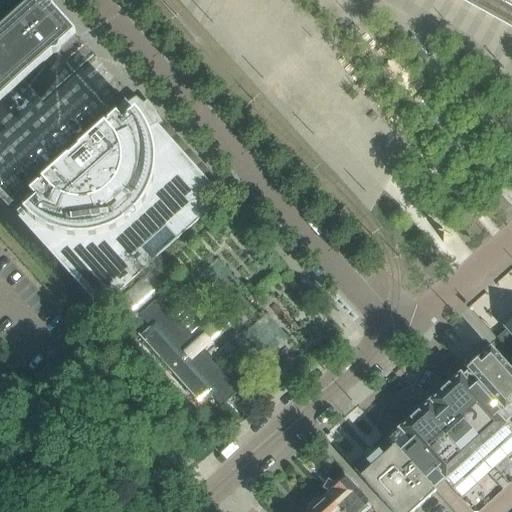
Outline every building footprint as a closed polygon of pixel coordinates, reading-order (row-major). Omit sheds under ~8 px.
[(0,103),(76,35),(45,0),(35,0),(0,31),(0,103)] [(280,98),(292,88),(284,78),(276,69),(264,80),(280,98)] [(143,125),(141,122),(138,117),(136,115),(124,125),(117,117),(31,195),(37,201),(18,218),(100,310),(149,266),(140,256),(137,258),(135,255),(165,228),(177,241),(212,210),(206,203),(214,197),(214,189),(158,125),(146,130),(143,125)] [(222,408),(249,384),(167,292),(139,316),(149,328),(139,337),(201,407),(202,407),(197,401),(207,392),(222,408)] [(511,320),(509,323),(503,329),(511,338),(511,320)] [(463,363),(463,367),(467,371),(465,372),(510,421),(511,422),(511,421),(511,374),(490,350),(480,359),(479,358),(479,359),(475,355),(473,355),(463,363)] [(398,432),(390,440),(391,442),(408,462),(413,467),(414,466),(415,468),(414,469),(432,489),(433,488),(435,490),(443,482),(444,482),(455,494),(457,493),(462,498),(485,478),(479,473),(482,471),(483,470),(484,471),(485,470),(484,469),(483,468),(481,469),(477,465),(486,457),(490,461),(488,463),(489,464),(490,465),(491,464),(490,463),(491,463),(493,460),(498,466),(511,453),(511,432),(506,425),(510,421),(465,372),(460,377),(459,376),(429,403),(429,404),(398,431),(399,432),(398,432)] [(388,441),(355,470),(392,511),(414,511),(435,494),(436,494),(433,491),(435,490),(433,488),(432,489),(414,469),(415,468),(414,466),(413,467),(408,462),(391,442),(390,440),(389,441),(388,441)] [(362,511),(370,505),(345,479),(344,480),(342,478),(338,480),(333,484),(332,488),(333,489),(325,496),(339,511),(362,511)] [(96,492),(93,490),(88,484),(71,498),(79,507),(96,492)] [(339,511),(325,496),(318,503),(317,502),(313,502),(307,507),(306,511),(339,511)]
